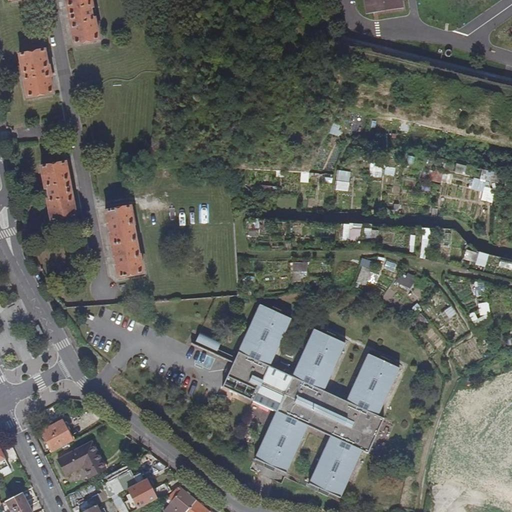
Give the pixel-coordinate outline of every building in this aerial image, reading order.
[(91,8),(89,0),(64,0),(74,46),(98,41),(94,20),(92,20),(89,8),(91,8)] [(402,10),(400,0),(363,0),(366,15),(402,10)] [(47,67),(44,52),(19,56),(27,99),(52,94),(49,78),(50,77),(48,67),(47,67)] [(75,218),(64,164),(41,168),(44,189),(46,189),(49,200),(47,201),(50,222),(75,218)] [(372,176),(382,176),(382,165),(372,166),(372,176)] [(228,170),(157,166),(156,180),(227,184),(228,170)] [(337,189),(350,189),(352,170),(338,169),(337,189)] [(474,177),(472,187),(485,190),(487,179),(474,177)] [(133,225),(130,208),(105,213),(106,224),(107,224),(110,236),(108,236),(112,256),(114,256),(116,269),(114,269),(117,280),(142,275),(139,258),(138,257),(132,227),(133,225)] [(363,223),(345,222),(344,236),(379,238),(379,229),(363,228),(363,223)] [(485,264),(488,254),(469,249),(466,258),(485,264)] [(294,261),(294,271),(308,270),(308,261),(294,261)] [(415,289),(420,277),(405,271),(400,283),(415,289)] [(377,416),(399,369),(388,364),(389,361),(380,357),(379,360),(367,355),(345,402),(322,391),(344,344),(333,339),(335,335),(326,331),(325,335),(313,330),(292,377),(269,367),(291,319),(289,318),(291,315),(279,309),(279,310),(272,307),(271,310),(260,305),(234,359),(215,350),(219,341),(200,332),(194,344),(191,343),(190,344),(233,364),(222,387),(276,412),(254,459),(265,465),(274,468),(284,473),(306,426),(329,437),(308,484),(319,489),(328,493),(339,498),(361,451),(367,453),(383,419),(377,416)] [(73,441),(62,420),(41,431),(52,452),(73,441)] [(90,444),(58,460),(66,476),(81,467),(87,479),(104,470),(90,444)] [(127,488),(136,483),(130,471),(103,485),(110,498),(118,493),(127,488)] [(138,509),(170,491),(166,483),(152,490),(145,479),(136,483),(127,488),(138,509)] [(179,511),(186,511),(195,501),(178,487),(177,488),(167,498),(171,501),(169,504),(179,511)] [(11,511),(26,504),(20,492),(5,501),(3,502),(4,505),(6,504),(11,511)] [(102,509),(115,502),(119,511),(127,511),(118,493),(110,498),(81,511),(99,511),(97,507),(99,505),(102,509)] [(208,511),(195,501),(186,511),(208,511)]
